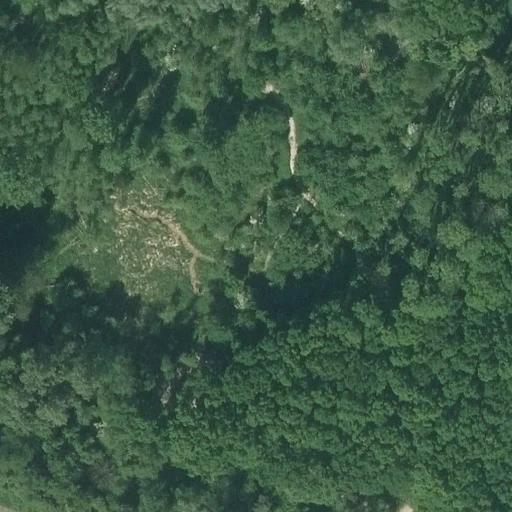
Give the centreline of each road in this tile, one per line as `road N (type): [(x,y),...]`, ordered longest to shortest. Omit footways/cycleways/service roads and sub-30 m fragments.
road 1 (track): [(363,511),(200,418),(202,385),(277,313)]
road 2 (track): [(382,317),(418,442),(409,511)]
road 3 (track): [(382,317),(419,296),(511,266)]
